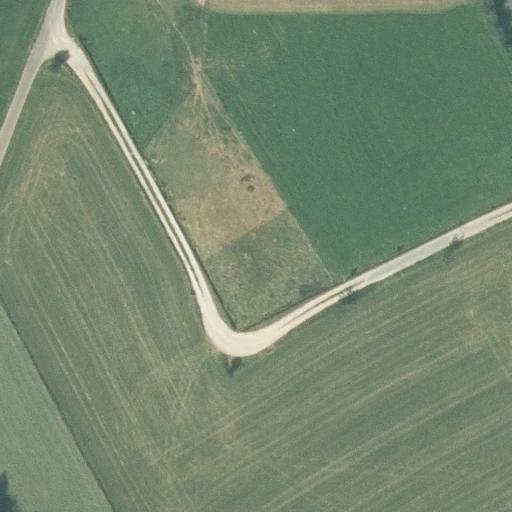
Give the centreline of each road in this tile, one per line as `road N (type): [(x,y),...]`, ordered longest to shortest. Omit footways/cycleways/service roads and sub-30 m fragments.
road 1 (track): [(45,33),(94,91),(187,258),(214,330),(230,346),(250,345),(299,313),(511,210)]
road 2 (unclassified): [(0,148),(58,0)]
